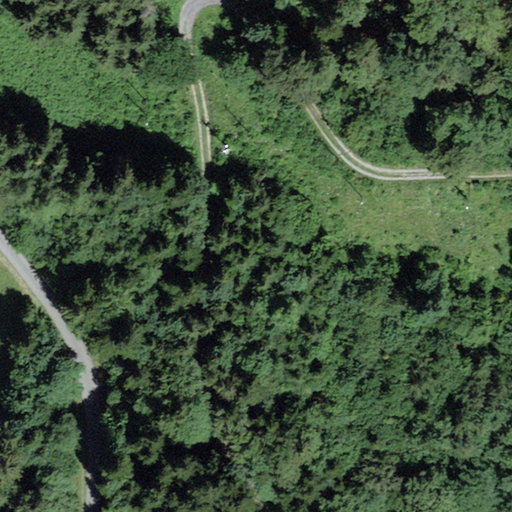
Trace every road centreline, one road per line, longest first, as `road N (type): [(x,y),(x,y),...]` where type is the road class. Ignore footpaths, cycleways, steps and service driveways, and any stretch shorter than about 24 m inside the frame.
road 1 (track): [(260,511),(200,367),(207,173),(184,38),(201,0)]
road 2 (track): [(256,0),(280,18),(315,105),(358,168),(405,180),(511,174)]
road 3 (residential): [(0,241),(68,335),(89,380),(92,511)]
